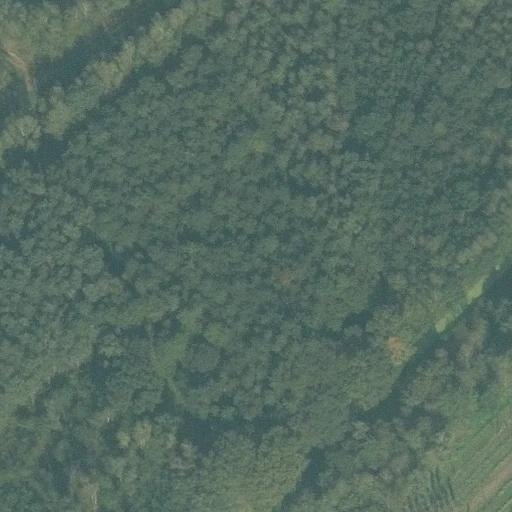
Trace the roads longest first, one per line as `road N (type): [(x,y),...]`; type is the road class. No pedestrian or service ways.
road 1 (track): [(218,511),(45,173)]
road 2 (track): [(45,173),(263,0)]
road 3 (track): [(151,0),(0,110)]
